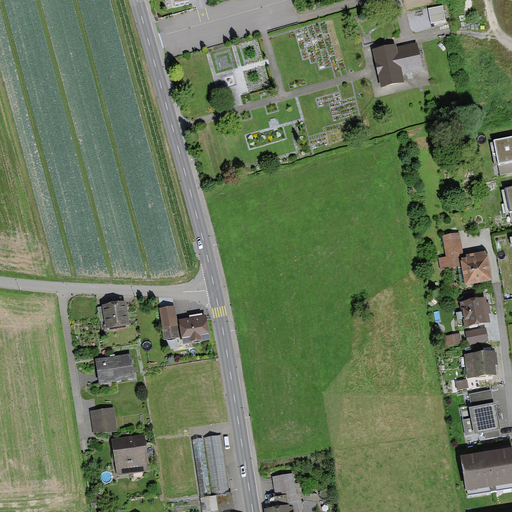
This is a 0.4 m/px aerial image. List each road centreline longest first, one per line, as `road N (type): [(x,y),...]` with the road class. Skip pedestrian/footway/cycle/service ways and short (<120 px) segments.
road 1 (tertiary): [(137,0),(214,288)]
road 2 (unknown): [(456,125),(192,199)]
road 3 (tertiary): [(214,288),(253,511)]
road 4 (residential): [(0,282),(63,291),(214,288)]
